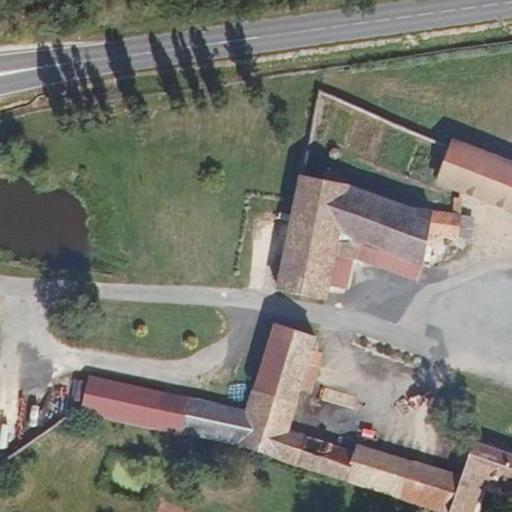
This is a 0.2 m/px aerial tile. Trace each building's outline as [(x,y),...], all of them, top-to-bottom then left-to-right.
[(511,164),(466,147),(456,143),(445,181),(508,210),(506,216),(511,218),(511,164)] [(358,192),(294,169),(287,201),(277,258),(273,275),(273,285),(325,296),(327,282),(346,285),(355,259),(417,280),(424,230),(446,233),(453,199),(444,198),(440,210),(367,191),(358,192)] [(309,342),(273,330),(241,411),(91,379),(83,410),(185,429),(221,437),(243,444),(276,457),(434,509),(446,479),(355,448),(351,457),(282,434),(309,342)] [(476,477),(511,492),(511,458),(504,455),(461,438),(446,479),(472,488),(476,477)] [(446,479),(434,509),(442,511),(462,511),(472,488),(446,479)]
